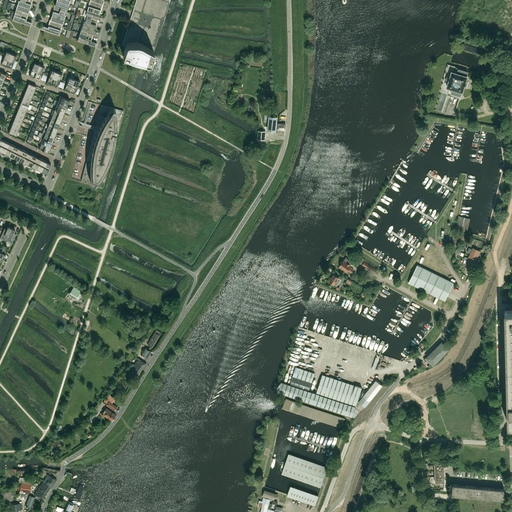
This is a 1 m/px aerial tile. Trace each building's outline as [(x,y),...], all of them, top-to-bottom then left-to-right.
[(29,8),(32,1),(28,0),(18,0),(17,4),(29,8)] [(66,12),(69,4),(56,0),(54,8),(66,12)] [(153,53),(169,2),(169,0),(136,0),(122,45),(125,46),(126,44),(126,43),(127,43),(127,42),(128,42),(135,41),(136,41),(137,41),(138,41),(139,42),(140,42),(141,43),(152,50),(153,50),(153,51),(153,52),(153,53)] [(99,14),(102,7),(89,3),(87,10),(99,14)] [(27,16),(29,8),(17,4),(15,12),(27,16)] [(64,19),(66,12),(54,8),(51,15),(64,19)] [(97,21),(99,14),(87,10),(84,18),(97,21)] [(26,20),(27,16),(15,12),(12,19),(30,25),(31,22),(26,20)] [(62,27),(64,19),(51,15),(49,23),(62,27)] [(95,29),(97,21),(84,18),(82,25),(95,29)] [(59,34),(62,27),(49,23),(48,27),(42,25),(41,29),(59,34)] [(92,36),(95,29),(82,25),(80,32),(92,36)] [(91,41),(92,36),(80,32),(77,40),(95,46),(97,42),(91,41)] [(153,50),(152,50),(141,43),(140,42),(139,42),(138,41),(137,41),(136,41),(135,41),(128,42),(127,42),(127,43),(126,43),(126,44),(125,46),(123,54),(134,58),(134,57),(139,59),(140,60),(149,63),(150,62),(153,53),(153,52),(153,51),(153,50)] [(6,65),(11,53),(6,51),(6,52),(5,51),(3,56),(4,56),(1,63),(6,65)] [(15,60),(17,56),(16,56),(16,55),(11,53),(6,65),(11,67),(14,60),(15,60)] [(34,77),(39,64),(34,62),(34,63),(33,63),(31,67),(32,67),(29,75),(34,77)] [(43,72),(45,67),(44,67),(44,66),(39,64),(34,77),(39,79),(42,71),(43,72)] [(450,93),(460,96),(462,92),(463,93),(468,76),(467,75),(468,71),(458,68),(457,72),(451,70),(446,87),(452,89),(450,93)] [(52,84),(57,71),(52,69),(51,70),(49,74),(50,74),(47,82),(52,84)] [(61,79),(62,74),(61,74),(62,73),(57,71),(52,84),(57,86),(60,78),(61,79)] [(69,91),(74,78),(69,76),(69,77),(68,77),(66,81),(67,81),(64,89),(69,91)] [(78,86),(80,82),(79,81),(79,80),(74,78),(69,91),(74,93),(77,85),(78,86)] [(67,104),(69,99),(60,96),(58,100),(67,104)] [(65,109),(67,104),(58,100),(56,105),(65,109)] [(63,114),(65,109),(56,105),(54,110),(63,114)] [(103,187),(115,141),(123,111),(102,105),(81,181),(103,187)] [(61,118),(63,114),(54,110),(52,115),(61,118)] [(60,123),(61,118),(52,115),(50,119),(60,123)] [(58,128),(60,123),(50,119),(48,124),(58,128)] [(284,129),(285,124),(278,123),(271,122),(270,130),(277,131),(278,129),(284,129)] [(58,128),(48,124),(46,123),(44,128),(56,133),(58,128)] [(54,137),(56,133),(44,128),(42,133),(54,137)] [(52,142),(54,137),(42,133),(40,138),(43,138),(52,142)] [(50,147),(52,142),(43,138),(41,143),(50,147)] [(0,150),(5,152),(9,143),(5,141),(0,150)] [(9,155),(14,145),(9,143),(5,152),(9,155)] [(48,152),(50,147),(41,143),(39,148),(48,152)] [(14,157),(18,148),(14,145),(9,155),(14,157)] [(18,159),(23,150),(18,148),(14,157),(18,159)] [(23,162),(28,152),(23,150),(18,159),(23,162)] [(27,164),(32,154),(28,152),(23,162),(27,164)] [(32,166),(37,157),(32,154),(27,164),(32,166)] [(37,168),(41,159),(37,157),(32,166),(37,168)] [(41,171),(46,161),(41,159),(37,168),(41,171)] [(46,173),(50,163),(46,161),(41,171),(46,173)] [(6,239),(11,228),(8,226),(6,229),(4,228),(3,231),(0,229),(0,230),(0,237),(6,239)] [(11,244),(16,233),(14,232),(15,229),(11,228),(6,239),(11,242),(11,244)] [(476,259),(480,251),(473,248),(472,249),(469,248),(467,252),(470,253),(469,256),(476,259)] [(472,267),(476,259),(469,256),(468,258),(465,257),(464,259),(467,260),(465,264),(472,267)] [(351,266),(352,263),(349,261),(350,260),(346,257),(344,261),(343,261),(343,262),(341,262),(340,263),(341,264),(338,267),(342,270),(343,268),(347,271),(348,269),(351,272),(353,270),(349,267),(350,266),(351,266)] [(376,269),(364,262),(362,265),(374,272),(376,269)] [(417,264),(416,266),(409,281),(445,300),(454,282),(417,264)] [(340,275),(338,277),(333,274),(331,278),(330,277),(328,279),(329,280),(329,281),(336,286),(340,281),(342,282),(343,280),(344,280),(345,278),(343,277),(340,275)] [(81,291),(74,286),(68,294),(76,299),(81,291)] [(147,358),(151,351),(150,351),(160,335),(154,332),(146,345),(149,347),(148,349),(146,348),(142,355),(147,358)] [(430,369),(449,349),(441,342),(425,359),(429,364),(427,366),(430,369)] [(138,377),(146,363),(138,358),(134,365),(132,364),(130,367),(132,368),(130,372),(138,377)] [(358,400),(362,387),(322,374),(316,393),(309,391),(315,373),(295,367),(290,385),(281,382),(278,392),(287,394),(341,412),(352,416),(355,417),(362,409),(370,402),(370,401),(382,385),(376,380),(363,396),(359,401),(358,400)] [(112,403),(115,399),(109,395),(104,403),(106,404),(115,410),(117,407),(112,403)] [(344,418),(285,399),(282,409),(341,428),(344,418)] [(116,414),(106,408),(106,407),(101,414),(102,414),(112,421),(116,414)] [(327,467),(289,454),(282,474),(320,487),(327,467)] [(50,487),(55,479),(48,474),(41,484),(49,489),(50,487)] [(30,493),(31,485),(32,479),(30,478),(25,477),(25,478),(22,477),(22,478),(19,477),(18,482),(21,483),(19,498),(25,499),(26,492),(30,493)] [(43,499),(49,489),(41,484),(41,485),(40,485),(34,495),(37,496),(38,496),(43,499)] [(469,497),(470,486),(453,484),(452,495),(469,497)] [(79,499),(85,487),(80,485),(75,497),(79,499)] [(290,486),(288,494),(316,503),(318,496),(290,486)] [(486,498),(487,487),(470,486),(469,497),(486,498)] [(504,495),(504,489),(487,487),(486,498),(503,500),(504,496),(505,495),(504,495)] [(276,495),(276,494),(265,490),(263,495),(274,498),(275,497),(277,498),(278,495),(276,495)] [(29,495),(26,505),(31,507),(35,497),(29,495)] [(71,511),(75,504),(70,502),(66,511),(71,511)]
